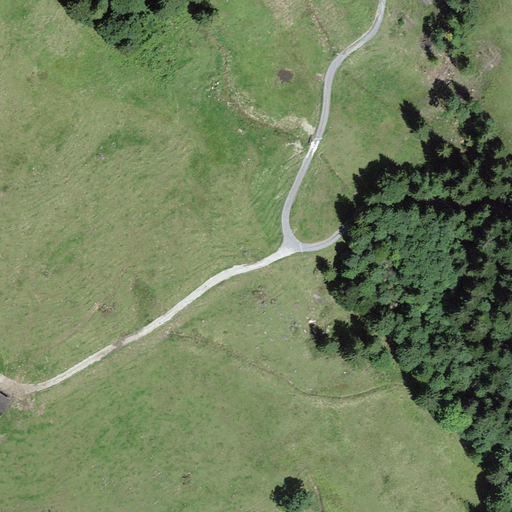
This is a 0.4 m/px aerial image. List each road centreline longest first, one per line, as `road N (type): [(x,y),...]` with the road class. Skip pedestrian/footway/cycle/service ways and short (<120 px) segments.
road 1 (track): [(511,214),(417,200),(377,207),(327,244),(294,247),(284,230),(294,185),(324,127),(327,84),(338,56),(371,36),(384,0)]
road 2 (track): [(0,380),(28,390),(294,247)]
